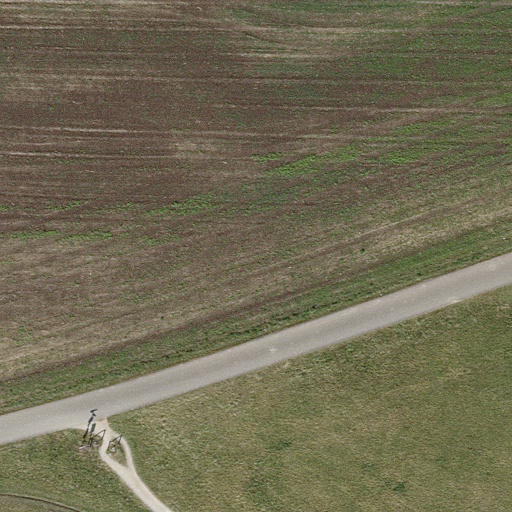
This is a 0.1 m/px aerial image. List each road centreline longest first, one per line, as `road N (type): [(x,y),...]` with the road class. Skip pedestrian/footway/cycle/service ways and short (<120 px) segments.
road 1 (track): [(90,408),(511,264)]
road 2 (track): [(90,408),(133,486),(165,511)]
